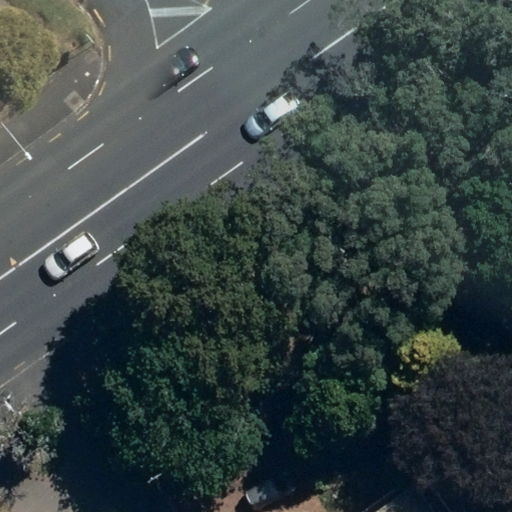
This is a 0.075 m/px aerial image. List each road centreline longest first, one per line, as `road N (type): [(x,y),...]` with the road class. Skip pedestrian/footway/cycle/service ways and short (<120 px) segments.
road 1 (primary): [(0,272),(265,88)]
road 2 (primary): [(265,88),(396,0)]
road 3 (residential): [(171,0),(265,88)]
